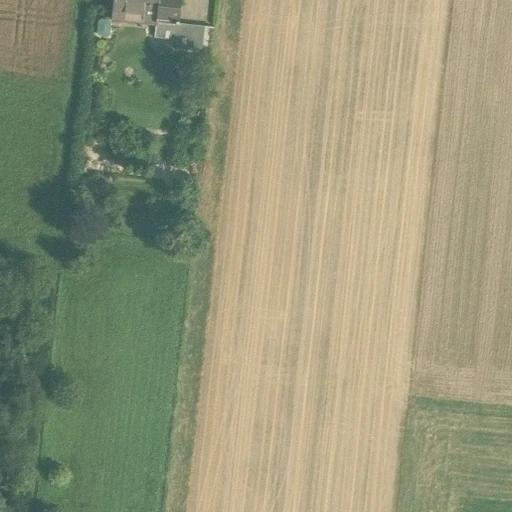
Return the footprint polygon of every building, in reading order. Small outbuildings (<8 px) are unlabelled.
[(113,0),(112,12),(122,13),(156,17),(158,17),(159,0),(113,0)] [(181,0),(159,0),(158,17),(156,17),(156,22),(179,24),(181,0)] [(122,13),(112,12),(111,20),(121,21),(122,13)] [(179,24),(156,22),(154,38),(177,40),(179,24)] [(205,27),(179,24),(177,40),(176,47),(202,50),(205,27)]
